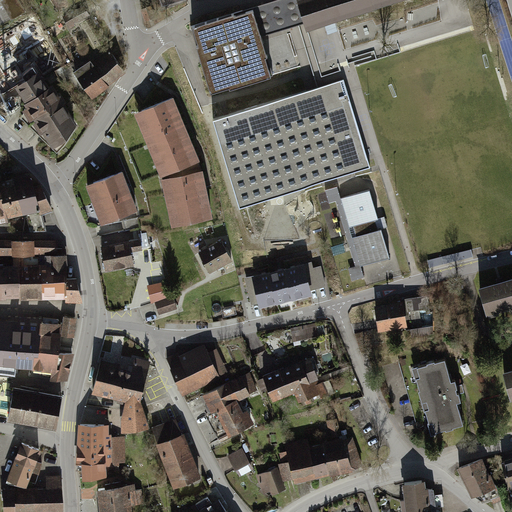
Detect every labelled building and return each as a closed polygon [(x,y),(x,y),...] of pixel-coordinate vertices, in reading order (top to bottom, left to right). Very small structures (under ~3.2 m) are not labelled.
[(390,0),(299,0),(307,27),(325,22),(328,34),(338,31),(335,19),(376,6),(376,4),(390,0)] [(85,5),(66,15),(72,28),(92,17),(85,5)] [(254,5),(194,21),(211,86),(271,70),(254,5)] [(27,43),(0,58),(0,99),(1,102),(46,76),(27,43)] [(129,71),(112,47),(79,70),(96,95),(129,71)] [(48,75),(25,91),(32,101),(29,103),(60,147),(88,127),(57,83),(54,84),(48,75)] [(344,79),(214,118),(240,206),(371,166),(344,79)] [(179,97),(142,112),(168,177),(208,167),(179,97)] [(208,167),(168,177),(179,226),(220,217),(208,167)] [(128,169),(92,183),(108,224),(143,210),(128,169)] [(0,223),(42,213),(54,211),(52,197),(30,173),(4,180),(2,173),(0,173),(0,223)] [(336,200),(356,266),(349,268),(352,280),(365,277),(361,265),(390,256),(382,228),(388,227),(385,216),(378,218),(370,189),(341,198),(338,186),(326,190),(329,203),(336,200)] [(142,237),(106,247),(112,271),(148,262),(142,237)] [(58,241),(0,241),(0,255),(58,255),(58,241)] [(222,241),(200,253),(210,271),(232,259),(222,241)] [(430,258),(432,267),(462,262),(461,253),(430,258)] [(0,301),(83,301),(80,279),(72,279),(69,255),(58,255),(44,256),(44,263),(26,263),(24,258),(14,258),(13,264),(0,263),(0,301)] [(287,269),(294,295),(311,291),(310,288),(325,284),(321,267),(313,269),(312,263),(287,269)] [(271,272),(277,299),(294,295),(287,269),(271,272)] [(277,299),(271,272),(246,278),(252,301),(260,300),(261,303),(277,299)] [(511,279),(487,287),(495,314),(511,308),(511,279)] [(175,296),(156,302),(160,314),(178,308),(175,296)] [(407,301),(379,304),(383,331),(411,327),(407,301)] [(23,325),(4,324),(1,371),(23,373),(23,368),(56,372),(55,380),(72,383),(77,353),(69,353),(68,335),(78,337),(81,317),(66,315),(65,323),(46,318),(24,317),(23,325)] [(319,337),(318,323),(292,326),(293,340),(319,337)] [(435,326),(414,326),(414,337),(436,337),(435,326)] [(206,340),(170,358),(188,394),(224,376),(206,340)] [(313,354),(266,375),(277,400),(297,392),(301,401),(322,392),(317,382),(324,379),(313,354)] [(134,365),(102,358),(95,393),(128,400),(145,403),(154,359),(136,356),(134,365)] [(449,357),(419,366),(440,433),(469,424),(449,357)] [(244,375),(252,392),(259,389),(250,372),(244,375)] [(243,376),(207,393),(215,410),(219,409),(233,436),(258,424),(245,398),(252,395),(243,376)] [(67,396),(18,386),(12,420),(61,429),(67,396)] [(145,403),(128,400),(123,418),(126,432),(143,431),(145,403)] [(178,417),(152,427),(161,442),(187,433),(178,417)] [(330,422),(334,436),(344,433),(339,419),(330,422)] [(115,424),(81,424),(80,469),(88,469),(88,478),(113,478),(113,472),(126,472),(127,436),(115,436),(115,424)] [(189,432),(161,442),(177,487),(205,477),(189,432)] [(354,433),(316,445),(324,474),(335,472),(337,476),(365,467),(354,433)] [(49,445),(25,436),(10,475),(35,485),(49,445)] [(324,474),(316,445),(313,436),(292,442),(303,480),(324,474)] [(242,447),(228,454),(235,469),(239,467),(243,475),(253,471),(242,447)] [(489,458),(468,467),(478,492),(488,501),(503,495),(489,458)] [(294,459),(281,463),(287,483),(300,479),(294,459)] [(280,468),(258,476),(264,494),(274,491),(275,494),(288,490),(280,468)] [(48,485),(7,489),(8,511),(66,511),(67,511),(64,476),(47,477),(48,485)] [(431,479),(406,482),(409,511),(446,511),(446,510),(436,511),(431,479)] [(102,511),(134,511),(146,510),(141,483),(100,488),(102,511)] [(221,499),(207,507),(209,511),(237,511),(235,508),(228,511),(221,499)]
